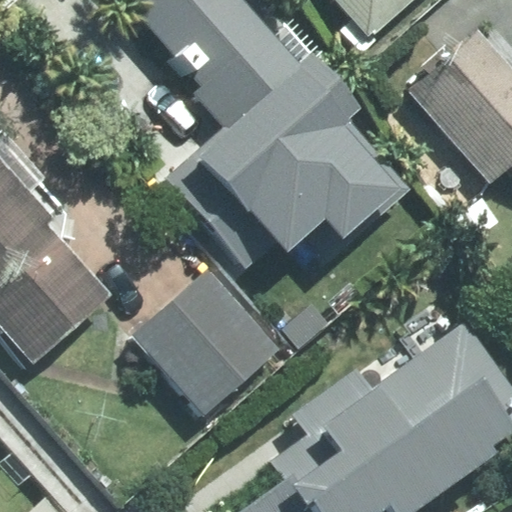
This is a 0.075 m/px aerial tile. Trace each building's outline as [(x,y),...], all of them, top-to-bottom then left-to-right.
[(324,0),(349,28),(338,38),(359,62),(374,49),(369,43),(418,0),(324,0)] [(511,83),(471,39),(446,61),(457,73),(415,110),(488,192),(510,171),(511,173),(511,83)] [(0,340),(29,374),(107,306),(44,234),(49,229),(46,225),(59,213),(0,146),(0,340)] [(477,206),(446,231),(463,253),(495,230),(477,206)] [(320,273),(261,210),(219,249),(276,312),(320,273)] [(129,346),(201,426),(277,358),(204,278),(129,346)] [(316,304),(290,327),(309,347),(334,323),(316,304)] [(396,511),(473,458),(468,452),(511,419),(511,407),(461,338),(451,326),(358,393),(343,372),(284,414),(298,435),(258,464),(270,479),(223,511),(396,511)]
